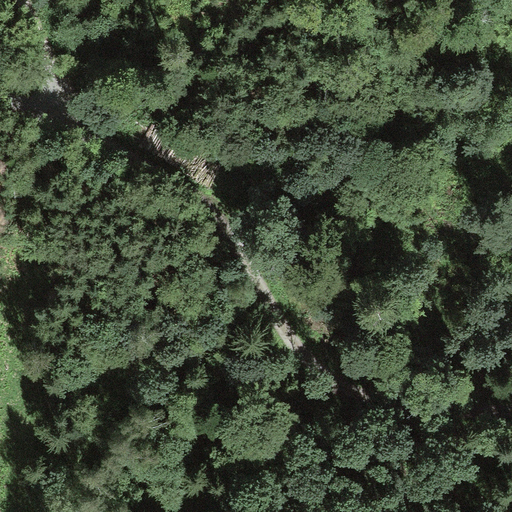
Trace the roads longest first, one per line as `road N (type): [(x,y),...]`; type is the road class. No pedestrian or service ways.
road 1 (track): [(46,97),(185,180),(221,211),(299,351),(323,375),(400,406),(511,408)]
road 2 (track): [(21,0),(53,66),(46,97),(0,97)]
